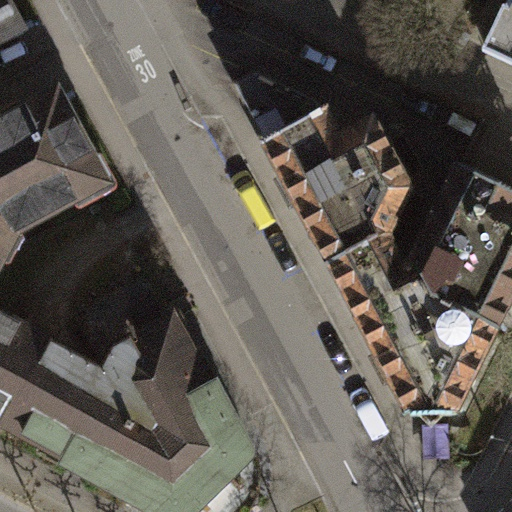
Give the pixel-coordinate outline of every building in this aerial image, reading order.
[(511,0),(487,54),(511,64),(511,0)] [(0,2),(0,61),(24,48),(0,2)] [(234,89),(331,267),(386,240),(408,192),(373,127),(366,125),(340,141),(321,103),(260,76),(234,89)] [(0,266),(21,229),(111,184),(59,92),(0,124),(0,266)] [(511,295),(511,193),(461,169),(414,261),(430,295),(496,327),(511,295)] [(430,295),(414,261),(401,268),(386,240),(331,267),(411,416),(454,415),(496,327),(430,295)] [(249,461),(150,278),(79,316),(99,356),(110,364),(105,374),(55,346),(12,427),(165,511),(239,511),(246,503),(251,489),(251,475),(249,461)] [(0,420),(12,427),(55,346),(0,317),(0,420)]
